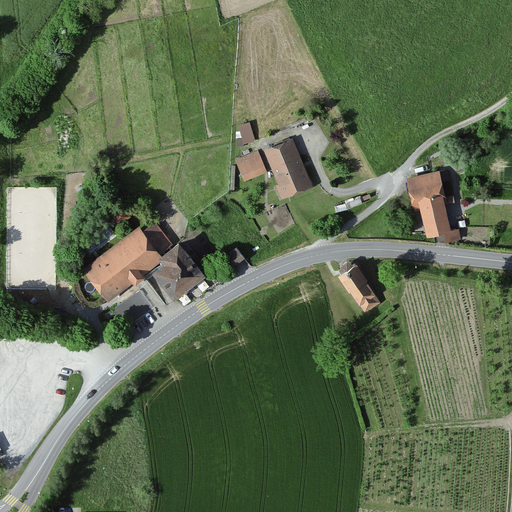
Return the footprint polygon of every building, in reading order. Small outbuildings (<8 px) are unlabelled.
[(245,141),(256,138),(250,118),(239,122),(245,141)] [(275,184),(282,200),(314,186),(293,139),(265,152),(279,183),(275,184)] [(234,160),(244,183),(267,173),(257,150),(234,160)] [(427,238),(445,234),(447,243),(460,240),(458,228),(452,229),(439,170),(406,177),(413,212),(421,210),(427,238)] [(161,252),(156,246),(166,238),(154,223),(143,231),(139,226),(83,270),(109,303),(161,262),(156,256),(161,252)] [(228,263),(244,252),(236,239),(222,249),(219,245),(208,253),(218,266),(226,260),(228,263)] [(161,257),(166,265),(155,273),(176,300),(192,288),(208,276),(182,241),(161,257)] [(351,291),(364,312),(380,302),(367,281),(368,280),(358,263),(338,275),(349,293),(351,291)] [(136,319),(153,304),(139,288),(122,303),(136,319)]
